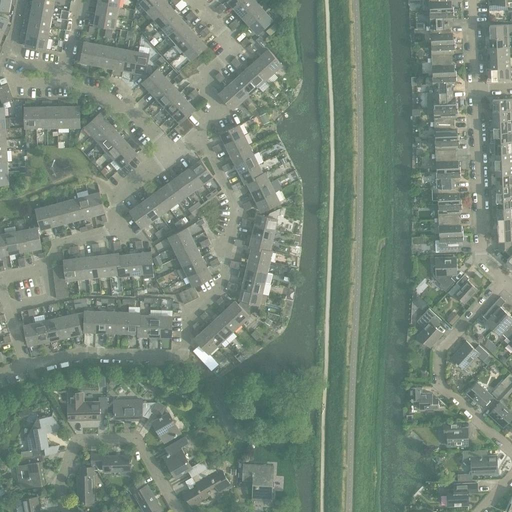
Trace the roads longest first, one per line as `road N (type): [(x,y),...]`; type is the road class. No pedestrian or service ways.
road 1 (residential): [(198,130),(233,199),(234,220),(221,286),(187,317),(184,356),(85,353),(24,366)]
road 2 (residential): [(511,452),(439,384),(441,351),(504,281)]
road 3 (residential): [(177,511),(136,439),(77,441),(60,483),(67,511)]
road 4 (residential): [(504,281),(481,259),(472,87)]
road 5 (residential): [(47,268),(63,243),(119,233),(118,191),(172,154)]
road 6 (residential): [(198,130),(221,109),(200,76),(236,46),(194,0)]
road 7 (residential): [(172,154),(114,97),(64,85)]
road 8 (residential): [(64,85),(11,84),(21,61),(63,70)]
